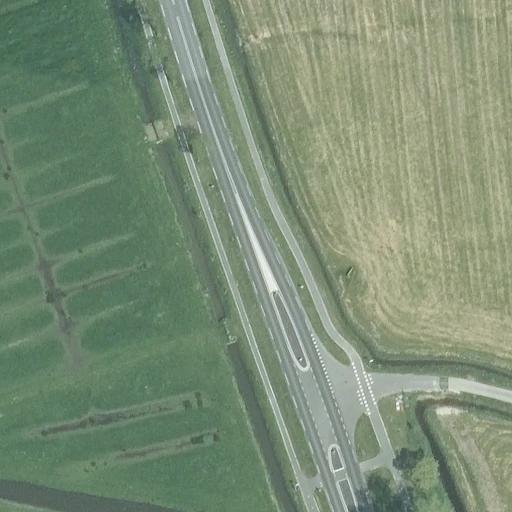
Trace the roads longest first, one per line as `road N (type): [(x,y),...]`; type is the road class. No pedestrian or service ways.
road 1 (primary): [(312,397),(168,0)]
road 2 (unclassified): [(312,397),(363,384),(441,383),(511,400)]
road 3 (primary): [(349,511),(312,397)]
